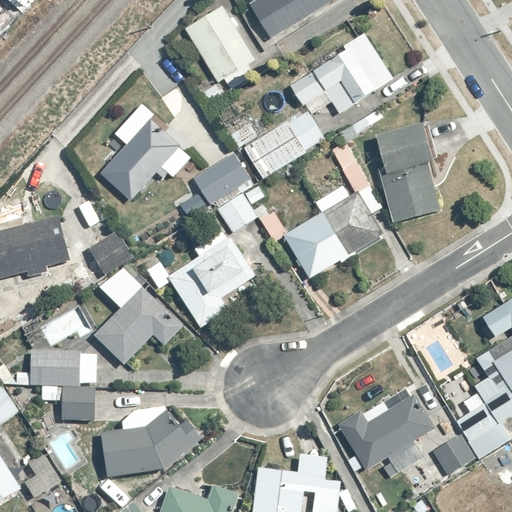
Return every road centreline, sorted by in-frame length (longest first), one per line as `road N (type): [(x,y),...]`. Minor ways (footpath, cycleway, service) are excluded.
road 1 (residential): [(265,385),(511,231)]
road 2 (residential): [(440,0),(511,111)]
